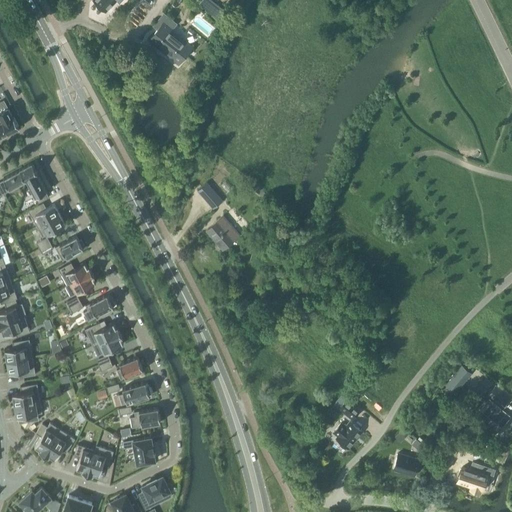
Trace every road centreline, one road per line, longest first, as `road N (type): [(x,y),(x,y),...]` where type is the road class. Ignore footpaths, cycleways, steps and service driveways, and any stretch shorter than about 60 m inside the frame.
road 1 (residential): [(38,137),(136,319),(175,428),(175,463),(110,494),(35,468)]
road 2 (tertiary): [(253,481),(207,344),(83,113)]
road 3 (tertiary): [(83,113),(25,0)]
